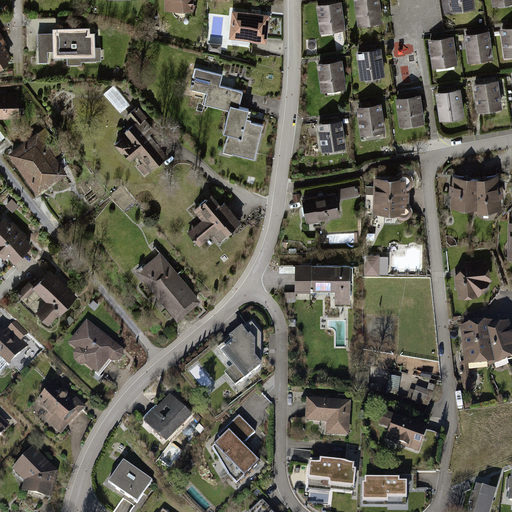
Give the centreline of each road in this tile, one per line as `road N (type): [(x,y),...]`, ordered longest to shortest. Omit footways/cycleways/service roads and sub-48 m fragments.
road 1 (residential): [(511,141),(427,160),(451,410)]
road 2 (residential): [(249,286),(282,186),(293,0)]
road 3 (residential): [(0,161),(162,362)]
road 4 (residential): [(302,511),(281,467),(281,333),(268,302),(249,286)]
road 5 (residential): [(79,486),(120,408),(162,362)]
